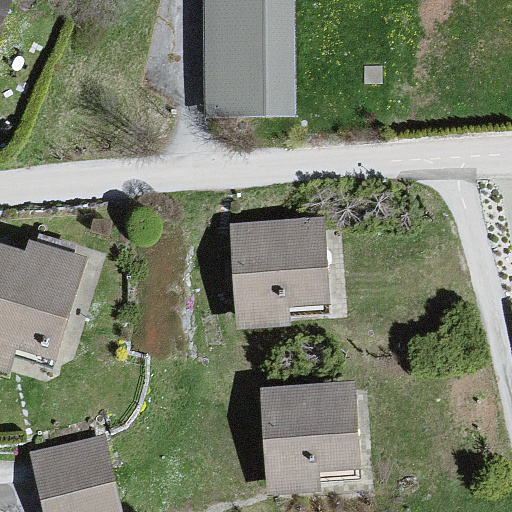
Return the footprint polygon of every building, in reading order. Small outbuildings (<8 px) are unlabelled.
[(0,0),(0,110),(55,6),(41,0),(0,0)] [(313,0),(205,0),(212,134),(315,143),(313,0)] [(124,263),(17,196),(0,267),(0,398),(87,421),(124,263)] [(343,220),(245,226),(258,354),(355,336),(343,220)] [(391,511),(386,384),(264,403),(263,511),(391,511)] [(128,511),(112,446),(40,459),(49,511),(128,511)]
